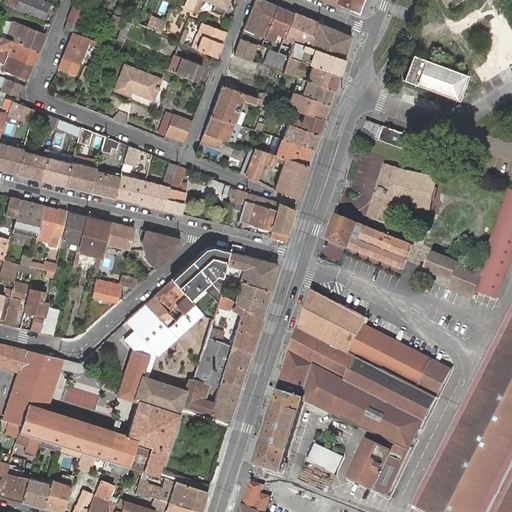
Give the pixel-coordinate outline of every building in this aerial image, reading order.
[(50,3),(43,0),(7,0),(7,1),(16,4),(15,7),(43,19),(50,3)] [(195,0),(191,9),(197,11),(201,0),(206,0),(214,3),(212,7),(211,10),(218,13),(222,15),(225,7),(227,0),(195,0)] [(277,6),(263,0),(255,0),(244,29),(248,30),(250,25),(262,30),(260,35),(264,37),(264,36),(277,6)] [(335,0),(334,2),(359,12),(363,0),(335,0)] [(191,9),(173,1),(172,5),(190,13),(191,9)] [(74,3),(67,21),(79,25),(86,8),(74,3)] [(275,40),(281,42),(283,37),(284,35),(293,12),(277,6),(264,36),(275,40)] [(139,16),(117,7),(114,14),(124,18),(136,23),(139,16)] [(404,80),(456,99),(459,102),(463,101),(472,78),(484,26),(429,7),(412,60),(410,65),(408,69),(407,74),(404,80)] [(165,22),(141,12),(139,16),(136,23),(160,33),(165,22)] [(284,35),(283,37),(344,58),(351,36),(317,22),(293,12),(284,35)] [(113,14),(108,24),(120,28),(124,20),(124,18),(114,14),(113,14)] [(130,22),(124,20),(116,39),(123,42),(130,22)] [(39,50),(45,34),(29,28),(13,21),(6,37),(12,40),(25,45),(39,50)] [(79,25),(67,21),(64,28),(75,32),(76,32),(79,25)] [(222,43),(227,32),(202,22),(198,33),(202,35),(222,43)] [(248,30),(260,35),(262,30),(250,25),(248,30)] [(187,34),(188,30),(184,28),(183,32),(180,38),(184,40),(187,34)] [(91,43),(97,46),(98,41),(90,38),(76,32),(75,32),(64,56),(61,63),(73,67),(78,69),(79,66),(80,63),(89,41),(91,42),(91,43)] [(217,57),(222,43),(202,35),(198,33),(193,47),(197,48),(217,57)] [(12,40),(6,37),(0,35),(0,45),(9,49),(7,54),(33,65),(39,50),(25,45),(12,40)] [(306,62),(311,64),(339,73),(344,58),(283,37),(281,42),(280,45),(277,52),(288,56),(298,59),(306,62)] [(252,61),(258,44),(240,38),(234,54),(250,60),(252,61)] [(339,73),(311,64),(309,70),(307,68),(301,66),(300,66),(299,66),(299,67),(298,67),(297,69),(295,68),(297,62),(298,59),(288,56),(277,52),(267,49),(263,64),(293,75),(298,77),(302,78),(306,79),(315,82),(334,89),(339,73)] [(27,79),(33,65),(7,54),(1,68),(27,79)] [(183,56),(175,54),(168,69),(169,70),(176,73),(184,76),(197,81),(203,65),(190,60),(183,56)] [(248,67),(250,60),(234,54),(231,61),(248,67)] [(160,79),(124,65),(114,90),(128,96),(130,91),(153,100),(160,79)] [(222,85),(236,90),(241,79),(226,73),(222,85)] [(5,77),(1,90),(19,97),(22,91),(24,85),(5,77)] [(329,104),(334,89),(315,82),(306,79),(302,78),(302,80),(300,85),(300,88),(295,86),(293,92),(303,95),(329,104)] [(265,117),(271,102),(261,99),(257,97),(236,90),(222,85),(210,115),(229,122),(232,123),(234,123),(239,111),(243,100),(254,104),(263,107),(254,130),(259,132),(265,117)] [(324,119),(329,104),(303,95),(293,92),(290,102),(263,93),(261,99),(271,102),(288,107),(305,113),(324,119)] [(11,100),(7,115),(31,123),(35,108),(17,102),(16,102),(14,102),(11,100)] [(173,114),(166,111),(158,131),(165,134),(173,114)] [(319,134),(324,119),(305,113),(302,121),(296,119),(292,118),(291,120),(288,119),(287,124),(290,125),(319,134)] [(55,127),(58,118),(46,114),(42,127),(54,130),(55,127)] [(184,141),(192,121),(173,114),(165,134),(184,141)] [(229,122),(210,115),(203,133),(221,139),(226,141),(232,123),(229,122)] [(73,132),(75,125),(63,120),(61,128),(55,127),(54,130),(78,136),(79,133),(73,132)] [(369,137),(380,141),(384,127),(376,123),(365,120),(361,134),(369,137)] [(233,143),(240,125),(234,123),(232,123),(226,141),(233,143)] [(314,150),(319,134),(290,125),(286,137),(282,136),(281,139),(285,140),(314,150)] [(101,148),(105,136),(81,127),(79,133),(78,136),(77,141),(101,148)] [(221,139),(203,133),(200,142),(218,148),(221,139)] [(366,145),(369,137),(361,134),(358,142),(366,145)] [(116,149),(118,142),(105,136),(101,148),(100,150),(109,153),(111,147),(116,149)] [(309,165),(314,150),(285,140),(281,139),(280,138),(278,137),(277,140),(280,141),(275,154),(277,155),(285,157),(309,165)] [(200,143),(197,149),(212,154),(214,148),(200,143)] [(0,169),(17,173),(23,150),(0,144),(0,169)] [(133,164),(137,149),(128,145),(123,162),(133,164)] [(23,150),(17,173),(41,179),(47,156),(49,149),(44,148),(43,155),(23,150)] [(240,173),(244,175),(256,179),(263,161),(267,151),(256,148),(255,150),(249,165),(244,163),(240,173)] [(250,148),(244,163),(249,165),(255,150),(250,148)] [(47,156),(71,162),(71,161),(73,156),(73,155),(49,149),(47,156)] [(274,189),(297,199),(309,165),(285,157),(277,155),(275,154),(267,151),(263,161),(272,166),(275,160),(283,163),(274,189)] [(47,156),(41,179),(64,185),(71,162),(47,156)] [(71,162),(64,185),(89,191),(95,171),(96,167),(75,162),(76,157),(73,156),(71,161),(71,162)] [(172,177),(176,165),(169,163),(169,162),(165,175),(172,177)] [(407,170),(384,163),(367,216),(393,225),(399,205),(430,212),(437,176),(407,170)] [(180,181),(184,168),(176,165),(172,177),(171,181),(170,182),(179,184),(180,181)] [(95,171),(89,191),(113,197),(119,176),(103,173),(95,171)] [(119,176),(113,197),(138,203),(144,181),(146,176),(142,175),(141,181),(138,180),(134,179),(130,178),(125,177),(119,175),(119,176)] [(165,175),(162,183),(166,184),(168,180),(171,181),(172,177),(165,175)] [(138,203),(162,209),(168,188),(169,188),(170,182),(171,181),(168,180),(166,184),(165,187),(163,186),(158,185),(154,184),(150,183),(144,181),(138,203)] [(168,188),(162,209),(179,214),(184,192),(186,183),(180,181),(179,184),(170,182),(169,188),(168,188)] [(243,200),(246,192),(237,188),(234,200),(236,201),(243,203),(243,200)] [(499,297),(511,261),(511,189),(480,274),(458,265),(459,264),(445,259),(432,254),(425,269),(434,273),(452,280),(449,288),(473,298),(476,289),(477,289),(499,297)] [(295,208),(294,208),(293,208),(279,202),(278,202),(268,199),(246,192),(243,200),(243,203),(240,213),(237,221),(257,227),(260,227),(264,228),(262,234),(285,240),(287,235),(290,223),(295,208)] [(15,216),(20,199),(10,197),(5,213),(15,216)] [(37,232),(44,205),(20,199),(15,216),(11,231),(15,232),(16,227),(33,231),(32,236),(36,237),(37,232)] [(240,213),(243,203),(236,201),(233,211),(240,213)] [(60,237),(66,210),(57,208),(44,205),(37,232),(51,235),(49,242),(48,245),(56,246),(58,237),(60,237)] [(79,241),(85,215),(68,211),(62,237),(60,247),(63,247),(66,238),(79,241)] [(416,265),(425,269),(432,254),(445,259),(447,254),(434,249),(414,241),(412,245),(382,233),(360,224),(335,213),(326,239),(350,249),(381,262),(403,271),(406,262),(416,265)] [(104,243),(109,221),(85,215),(79,241),(76,251),(79,251),(98,256),(101,257),(103,250),(104,243)] [(131,239),(134,228),(109,221),(104,243),(128,249),(131,239)] [(16,227),(15,232),(32,236),(33,231),(16,227)] [(180,245),(178,239),(146,230),(143,242),(144,243),(148,258),(147,258),(155,267),(180,245)] [(36,239),(49,242),(51,235),(37,232),(36,237),(36,239)] [(0,236),(0,258),(4,259),(7,248),(9,239),(0,237),(0,236)] [(127,256),(128,249),(104,243),(103,250),(127,256)] [(225,261),(228,251),(212,247),(205,249),(192,261),(209,279),(215,273),(221,275),(225,261)] [(269,290),(277,264),(277,263),(228,251),(225,261),(221,275),(226,276),(240,281),(269,290)] [(30,266),(32,257),(22,255),(20,263),(30,266)] [(18,263),(4,259),(0,275),(0,278),(13,281),(16,269),(18,263)] [(54,271),(56,264),(44,261),(43,265),(40,265),(40,264),(32,262),(31,266),(35,267),(43,269),(54,271)] [(209,279),(192,261),(171,279),(186,296),(188,298),(209,279)] [(34,267),(30,266),(20,263),(18,263),(16,269),(33,273),(33,272),(34,267)] [(35,267),(34,267),(33,272),(52,277),(54,271),(43,269),(35,267)] [(226,276),(221,275),(215,273),(209,279),(188,298),(189,300),(193,303),(202,313),(204,316),(212,318),(220,293),(226,276)] [(119,285),(132,288),(140,281),(121,276),(119,285)] [(95,279),(91,296),(115,301),(119,285),(95,279)] [(171,279),(153,296),(174,320),(178,316),(175,313),(171,309),(186,296),(171,279)] [(260,318),(269,290),(240,281),(234,301),(243,307),(260,318)] [(23,300),(26,301),(29,288),(30,286),(13,282),(9,297),(10,297),(4,322),(14,324),(19,303),(22,303),(23,300)] [(26,301),(19,328),(39,333),(45,307),(46,303),(41,301),(43,291),(29,288),(26,301)] [(305,398),(304,400),(307,401),(341,418),(341,419),(375,435),(371,442),(367,440),(349,478),(373,489),(389,456),(404,463),(409,452),(451,371),(364,326),(365,324),(368,319),(329,298),(310,289),(278,390),(305,398)] [(0,294),(0,318),(4,319),(9,297),(5,296),(3,295),(0,294)] [(153,296),(145,303),(167,327),(167,326),(174,320),(153,296)] [(175,313),(178,316),(181,314),(193,303),(189,300),(175,313)] [(50,356),(0,343),(0,365),(19,371),(4,420),(20,424),(19,431),(18,431),(20,432),(29,434),(40,438),(61,445),(68,446),(81,451),(86,453),(90,454),(96,456),(104,458),(106,459),(129,466),(129,467),(142,470),(146,472),(157,475),(160,468),(165,451),(166,451),(179,413),(178,413),(178,412),(181,404),(209,414),(210,413),(213,403),(204,401),(209,384),(193,379),(187,378),(184,390),(146,378),(153,356),(155,354),(156,355),(176,336),(167,326),(167,327),(145,303),(125,321),(134,331),(124,340),(133,350),(118,395),(134,400),(137,401),(126,434),(125,434),(125,436),(47,411),(27,405),(38,370),(45,372),(50,356)] [(193,303),(181,314),(190,324),(202,313),(193,303)] [(45,307),(39,333),(51,335),(57,310),(45,307)] [(241,314),(231,345),(250,352),(260,318),(243,307),(241,314)] [(511,511),(511,311),(414,506),(426,511),(511,511)] [(174,320),(167,326),(176,336),(190,324),(181,314),(178,316),(174,320)] [(222,342),(206,337),(193,379),(209,384),(218,387),(220,379),(239,385),(245,368),(250,352),(231,345),(222,342)] [(61,358),(55,357),(54,360),(60,361),(58,367),(60,368),(77,372),(86,370),(91,365),(88,362),(95,357),(91,353),(80,363),(61,358)] [(55,357),(50,356),(45,372),(38,370),(27,405),(47,411),(60,368),(58,367),(60,361),(54,360),(55,357)] [(218,387),(213,403),(210,413),(229,419),(234,401),(239,385),(220,379),(218,387)] [(278,390),(255,464),(263,467),(281,473),(282,470),(284,463),(304,400),(305,398),(278,390)] [(229,419),(210,413),(209,414),(181,404),(178,412),(184,414),(185,413),(226,426),(229,419)] [(18,431),(15,441),(27,445),(25,453),(34,456),(38,443),(40,439),(40,438),(29,434),(20,432),(18,431)] [(59,451),(61,445),(40,438),(40,439),(38,443),(59,451)] [(335,453),(316,444),(307,462),(324,470),(335,475),(344,457),(335,453)] [(80,456),(81,451),(68,446),(66,451),(80,456)] [(86,453),(81,451),(80,456),(77,463),(92,468),(96,456),(90,454),(86,453)] [(389,456),(373,489),(388,496),(404,463),(389,456)] [(126,475),(129,466),(106,459),(103,467),(126,475)] [(0,490),(5,474),(5,473),(8,466),(8,465),(8,464),(0,461),(0,490)] [(5,474),(0,490),(0,495),(20,501),(26,482),(20,480),(23,470),(8,466),(5,473),(5,474)] [(140,478),(142,470),(129,467),(127,474),(140,478)] [(206,491),(208,483),(160,468),(157,475),(164,478),(174,481),(206,491)] [(26,482),(20,501),(42,507),(49,483),(28,477),(26,482)] [(199,511),(206,491),(174,481),(164,478),(162,486),(172,490),(168,501),(199,511)] [(49,483),(42,507),(61,511),(70,485),(51,479),(49,483)] [(162,486),(142,480),(140,479),(136,491),(168,501),(172,490),(162,486)] [(88,511),(87,511),(113,511),(114,511),(117,504),(105,499),(107,496),(108,496),(113,485),(100,480),(93,495),(88,511)] [(250,481),(242,505),(255,511),(265,511),(270,497),(260,494),(263,485),(250,481)] [(117,511),(114,511),(113,511),(199,511),(168,501),(166,509),(126,497),(124,502),(123,502),(119,511),(117,511)]
